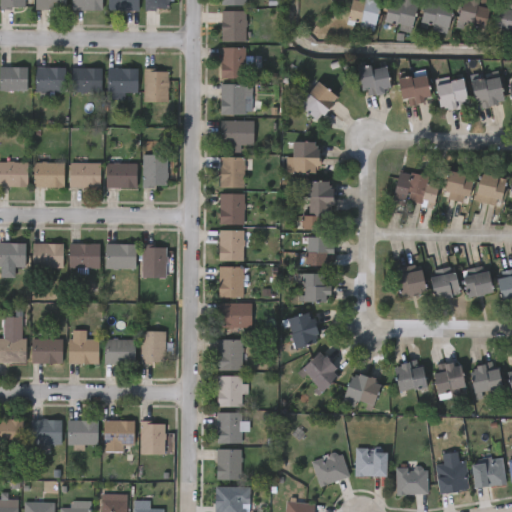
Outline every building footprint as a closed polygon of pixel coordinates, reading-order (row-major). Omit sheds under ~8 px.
[(0,0),(0,10),(24,10),(24,0),(0,0)] [(36,0),(66,0),(66,8),(36,8),(36,0)] [(71,9),(71,0),(101,0),(101,9),(71,9)] [(137,0),(137,9),(108,9),(108,0),(137,0)] [(167,0),(167,8),(144,8),(144,0),(167,0)] [(347,20),(350,0),(377,0),(373,24),(347,20)] [(414,0),(413,24),(384,21),(386,0),(414,0)] [(451,0),(447,25),(420,20),(423,0),(451,0)] [(487,0),(483,24),(456,19),(459,0),(487,0)] [(511,30),(492,25),(498,3),(510,6),(510,0),(511,0),(511,30)] [(220,40),(220,9),(245,9),(245,40),(220,40)] [(246,46),(246,77),(219,77),(219,46),(246,46)] [(390,90),(361,95),(357,67),(385,62),(390,90)] [(25,89),(0,89),(0,66),(25,66),(25,89)] [(34,66),(64,66),(64,91),(34,91),(34,66)] [(70,91),(70,67),(100,67),(100,91),(70,91)] [(137,67),(137,93),(107,93),(107,67),(137,67)] [(143,101),(143,68),(167,68),(167,101),(143,101)] [(401,103),(398,75),(425,72),(428,100),(401,103)] [(502,101),(474,106),(470,78),(498,74),(502,101)] [(465,106),(437,107),(436,79),(464,78),(465,106)] [(316,119),(296,102),(317,79),(336,96),(316,119)] [(220,114),(220,83),(245,83),(245,114),(220,114)] [(252,145),(220,145),(220,120),(252,120),(252,145)] [(291,140),(318,140),(318,171),(291,171),(291,140)] [(143,186),(142,154),(166,154),(167,185),(143,186)] [(243,186),(219,186),(219,156),(243,156),(243,186)] [(27,186),(0,186),(0,161),(27,161),(27,186)] [(63,162),(63,186),(33,186),(33,162),(63,162)] [(99,186),(69,186),(69,163),(99,163),(99,186)] [(105,187),(105,163),(135,163),(135,187),(105,187)] [(441,194),(448,168),(472,174),(464,201),(441,194)] [(392,199),(397,169),(438,176),(432,206),(392,199)] [(505,176),(499,204),(473,199),(478,171),(505,176)] [(331,178),(332,226),(304,227),(303,179),(331,178)] [(219,193),(242,193),(242,223),(219,223),(219,193)] [(218,259),(218,229),(242,229),(242,260),(218,259)] [(305,234),(332,234),(332,263),(305,263),(305,234)] [(0,242),(24,242),(24,268),(0,268),(0,242)] [(31,266),(31,242),(62,242),(62,266),(31,266)] [(68,267),(68,243),(98,243),(98,267),(68,267)] [(135,243),(135,268),(104,268),(104,243),(135,243)] [(165,277),(141,277),(141,244),(165,244),(165,277)] [(242,265),(242,296),(217,296),(217,265),(242,265)] [(399,294),(395,273),(421,268),(425,289),(399,294)] [(491,291),(466,295),(462,273),(487,269),(491,291)] [(429,274),(454,270),(458,293),(433,297),(429,274)] [(328,300),(300,300),(300,271),(328,271),(328,300)] [(511,295),(500,298),(496,275),(511,271),(511,295)] [(250,302),(250,326),(218,326),(218,302),(250,302)] [(283,320),(306,309),(319,337),(296,348),(283,320)] [(0,362),(0,338),(3,338),(3,316),(23,316),(23,362),(0,362)] [(140,363),(140,330),(164,330),(164,363),(140,363)] [(31,363),(31,338),(61,338),(61,363),(31,363)] [(97,363),(67,363),(67,339),(97,339),(97,363)] [(134,339),(134,363),(104,363),(104,339),(134,339)] [(241,370),(217,370),(217,339),(241,339),(241,370)] [(300,368),(318,350),(340,371),(321,389),(300,368)] [(393,363),(420,358),(425,385),(398,390),(393,363)] [(463,387),(435,391),(432,364),(460,360),(463,387)] [(469,366),(483,363),(484,367),(497,365),(501,386),(473,391),(469,366)] [(342,397),(351,370),(378,379),(370,406),(342,397)] [(241,375),(241,384),(242,384),(242,406),(215,406),(215,375),(241,375)] [(241,412),(241,421),(243,421),(243,442),(215,442),(215,412),(241,412)] [(0,419),(22,419),(22,442),(0,442),(0,419)] [(60,419),(60,443),(30,443),(30,419),(60,419)] [(66,444),(66,419),(96,419),(96,444),(66,444)] [(133,450),(103,450),(103,420),(133,420),(133,450)] [(140,454),(140,421),(163,421),(163,454),(140,454)] [(240,448),(240,479),(215,479),(215,448),(240,448)] [(354,476),(354,449),(385,449),(385,476),(354,476)] [(340,451),(348,476),(318,485),(310,460),(340,451)] [(471,461),(502,458),(504,483),(473,486),(471,461)] [(435,463),(466,461),(467,490),(437,491),(435,463)] [(395,466),(426,466),(426,493),(395,493),(395,466)] [(214,511),(214,487),(249,487),(249,511),(214,511)] [(126,511),(101,511),(101,493),(126,493),(126,511)] [(17,511),(0,511),(0,499),(17,499),(17,511)] [(132,511),(132,499),(149,499),(149,509),(162,509),(162,511),(132,511)] [(53,501),(53,511),(24,511),(24,501),(53,501)] [(60,511),(60,507),(72,507),(72,501),(88,501),(88,511),(60,511)] [(315,501),(315,511),(284,511),(284,501),(315,501)]
